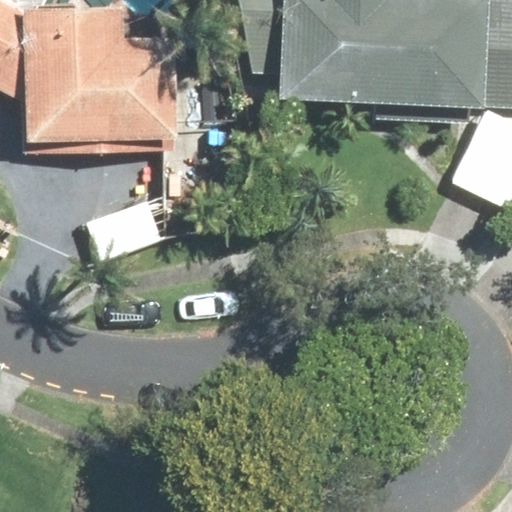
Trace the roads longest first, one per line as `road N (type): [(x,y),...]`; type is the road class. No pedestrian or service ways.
road 1 (residential): [(250,355),(376,297),(436,290),(479,327),(488,398),(466,459),(435,484),(359,493),(285,475),(259,445)]
road 2 (residential): [(0,330),(88,366),(250,355)]
